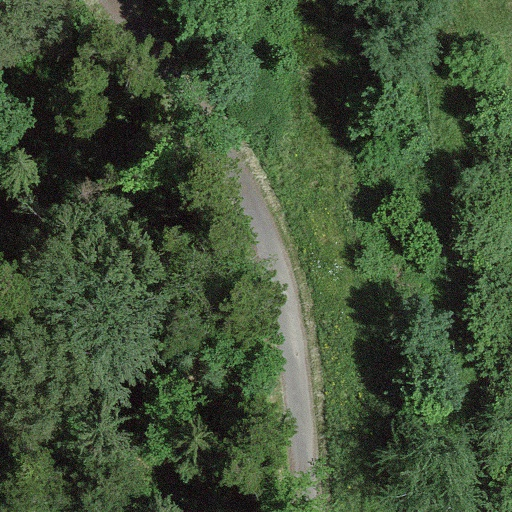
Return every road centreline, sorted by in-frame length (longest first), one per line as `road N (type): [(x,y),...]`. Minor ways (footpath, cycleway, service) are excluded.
road 1 (track): [(115,0),(265,208),(291,290)]
road 2 (track): [(291,290),(311,511)]
